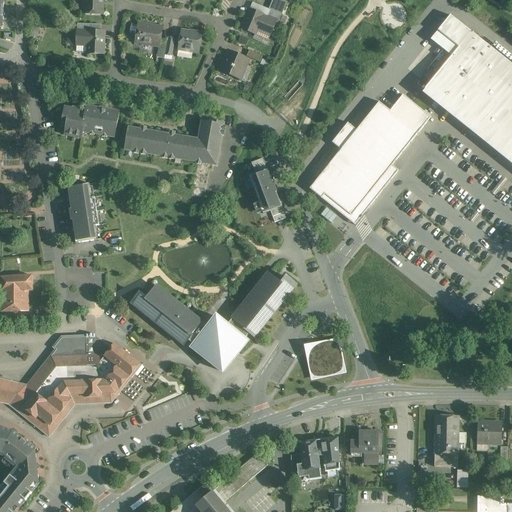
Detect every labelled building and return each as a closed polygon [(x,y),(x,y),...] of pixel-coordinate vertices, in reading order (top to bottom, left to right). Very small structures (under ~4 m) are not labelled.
[(84,0),(84,14),(103,15),(103,0),(84,0)] [(287,3),(279,0),(272,0),(269,10),(270,10),(282,15),(287,3)] [(269,10),(252,3),(250,9),(267,17),(270,10),(269,10)] [(267,17),(250,9),(241,30),(255,35),(256,31),(270,37),(277,21),(267,17)] [(282,15),(270,10),(267,17),(277,21),(280,23),(283,16),(282,15)] [(511,64),(450,16),(438,31),(459,48),(425,90),(435,98),(436,99),(445,106),(445,107),(446,107),(459,118),(460,119),(460,118),(474,129),(475,130),(488,141),(489,142),(489,141),(502,152),(503,153),(511,159),(511,64)] [(163,28),(138,23),(135,43),(159,47),(160,40),(163,28)] [(77,31),(76,43),(87,44),(87,54),(103,55),(104,32),(91,31),(77,31)] [(202,35),(195,33),(194,32),(190,31),(189,32),(181,31),(178,50),(179,51),(179,49),(190,51),(190,53),(199,54),(202,35)] [(175,39),(168,38),(167,42),(165,54),(165,56),(172,57),(175,39)] [(167,42),(160,40),(159,47),(158,53),(165,54),(167,42)] [(249,60),(228,51),(219,71),(240,80),(249,60)] [(262,57),(249,51),(247,57),(260,62),(262,57)] [(379,103),(372,112),(371,112),(371,113),(364,122),(364,121),(363,122),(363,123),(357,131),(357,130),(356,131),(348,124),(349,124),(348,123),(347,124),(340,133),(339,134),(340,134),(333,143),(332,142),(332,143),(333,144),(341,150),(338,154),(338,153),(337,154),(338,155),(331,163),(330,163),(330,164),(323,173),(322,173),(322,174),(315,182),(314,183),(315,183),(310,189),(310,188),(309,189),(310,190),(321,198),(321,199),(322,199),(322,198),(325,195),(351,216),(352,217),(352,216),(358,209),(364,213),(363,214),(364,214),(365,213),(367,210),(368,210),(368,209),(375,200),(376,200),(376,199),(383,191),(384,190),(383,190),(390,181),(391,181),(391,180),(398,172),(399,171),(398,170),(398,171),(392,166),(395,162),(395,163),(396,162),(402,153),(402,154),(403,153),(410,144),(411,143),(410,143),(417,134),(418,135),(418,134),(417,133),(408,126),(409,126),(408,125),(408,126),(399,119),(399,118),(398,118),(389,111),(389,110),(388,110),(380,103),(379,102),(378,103),(379,103)] [(106,110),(100,109),(100,110),(86,108),(85,112),(86,113),(83,131),(89,132),(89,135),(94,135),(96,133),(101,134),(102,137),(106,138),(108,136),(115,137),(119,113),(105,111),(106,110)] [(78,110),(73,109),(73,110),(65,109),(61,127),(66,128),(65,135),(82,138),(83,131),(86,113),(85,112),(78,111),(78,110)] [(210,124),(204,123),(200,141),(175,136),(175,134),(172,133),(170,133),(169,135),(146,131),(147,129),(144,128),(141,128),(141,130),(129,128),(125,149),(133,151),(134,153),(145,155),(147,153),(161,156),(162,158),(174,160),(175,158),(182,159),(182,160),(196,162),(197,165),(198,165),(198,163),(216,166),(224,124),(218,123),(211,122),(210,124)] [(268,170),(249,177),(263,214),(282,207),(268,170)] [(99,226),(95,198),(91,198),(89,184),(86,185),(71,187),(67,187),(68,195),(69,195),(75,236),(76,244),(79,243),(94,241),(98,241),(95,226),(99,226)] [(208,328),(201,322),(156,286),(148,296),(146,298),(140,293),(132,303),(184,345),(188,340),(194,345),(191,348),(213,365),(223,373),(230,363),(238,353),(248,342),(245,339),(249,334),(254,338),(296,285),(286,277),(281,283),(278,281),(269,273),(238,312),(227,326),(217,317),(208,328)] [(32,276),(2,278),(3,292),(28,291),(33,290),(32,276)] [(3,292),(1,292),(3,312),(29,310),(28,291),(3,292)] [(219,300),(201,322),(208,328),(217,317),(227,326),(238,312),(231,306),(227,307),(219,300)] [(95,338),(95,336),(85,336),(61,337),(53,348),(55,350),(51,355),(60,355),(62,355),(71,355),(71,354),(72,354),(87,354),(87,356),(86,356),(86,363),(87,363),(87,365),(86,365),(86,366),(96,365),(98,365),(112,348),(111,347),(104,347),(104,342),(100,338),(95,338)] [(316,346),(314,348),(313,348),(311,351),(309,353),(310,354),(310,355),(309,357),(309,359),(309,362),(309,365),(310,368),(310,370),(311,372),(311,373),(312,374),(313,375),(314,376),(315,377),(317,377),(318,378),(320,378),(322,377),(325,377),(328,377),(333,376),(336,374),(338,374),(339,373),(341,372),(342,370),(343,369),(343,367),(343,364),(343,362),(343,360),(342,356),(341,354),(341,352),(340,350),(340,348),(339,347),(338,345),(337,344),(335,343),(332,342),(331,342),(328,342),(325,343),(323,344),(319,345),(316,346)] [(112,348),(98,365),(96,365),(96,371),(97,373),(96,373),(96,381),(97,381),(97,383),(96,383),(97,389),(98,390),(103,394),(114,394),(115,393),(116,393),(119,389),(121,391),(128,382),(126,381),(130,377),(132,378),(135,374),(133,372),(139,365),(141,366),(142,366),(123,351),(121,354),(112,347),(112,348)] [(10,381),(8,381),(0,378),(0,402),(3,404),(4,404),(9,397),(15,402),(14,402),(15,403),(16,402),(22,407),(22,408),(23,409),(23,408),(29,413),(30,414),(36,419),(37,418),(38,417),(39,418),(49,425),(48,425),(50,426),(51,425),(56,418),(57,418),(58,417),(58,416),(63,410),(64,409),(64,408),(70,401),(71,400),(69,398),(71,395),(82,395),(87,388),(87,383),(88,381),(87,381),(87,373),(87,372),(86,366),(86,365),(87,365),(87,363),(86,363),(86,356),(87,356),(87,354),(72,354),(71,354),(71,355),(62,355),(60,355),(51,355),(45,363),(44,363),(43,364),(43,365),(38,371),(37,372),(32,379),(31,380),(27,385),(19,384),(19,383),(17,383),(10,381)] [(87,388),(82,395),(103,394),(98,390),(97,389),(96,383),(97,383),(97,381),(96,381),(96,373),(97,373),(96,371),(96,365),(86,366),(87,372),(87,373),(87,381),(88,381),(87,383),(87,388)] [(459,412),(436,412),(436,465),(459,465),(459,412)] [(503,418),(478,418),(478,445),(503,445),(503,418)] [(13,431),(0,427),(0,453),(6,455),(5,457),(17,466),(10,476),(2,485),(0,487),(0,511),(16,511),(24,503),(32,493),(40,483),(36,481),(38,479),(37,470),(41,466),(37,463),(36,454),(33,452),(36,449),(13,431)] [(378,433),(360,433),(360,443),(360,451),(361,451),(366,451),(367,465),(378,465),(378,456),(377,456),(377,451),(378,451),(378,433)] [(315,440),(309,440),(308,442),(299,444),(302,463),(303,465),(314,464),(314,461),(319,460),(319,457),(318,449),(317,441),(316,441),(315,440)] [(360,451),(360,443),(352,443),(352,456),(362,456),(361,451),(360,451)] [(229,511),(223,504),(268,465),(258,454),(213,492),(206,484),(171,511),(229,511)] [(469,486),(468,471),(458,472),(458,486),(469,486)] [(501,498),(478,498),(477,511),(511,511),(511,505),(501,505),(501,504),(504,504),(504,500),(501,500),(501,498)]
